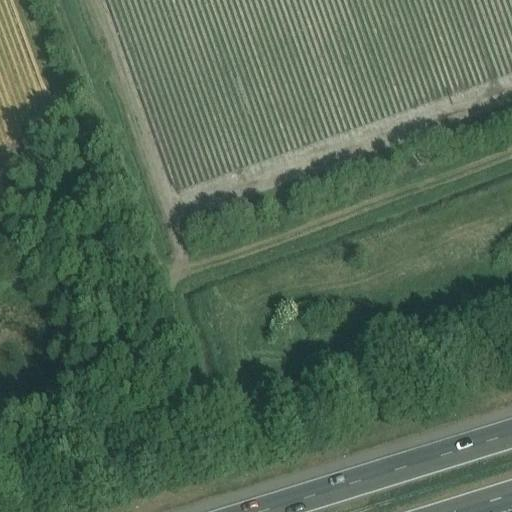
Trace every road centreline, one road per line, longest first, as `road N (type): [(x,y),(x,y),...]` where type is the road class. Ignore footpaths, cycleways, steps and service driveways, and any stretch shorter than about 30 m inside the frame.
road 1 (unclassified): [(0,508),(511,348)]
road 2 (motorway): [(511,431),(252,511)]
